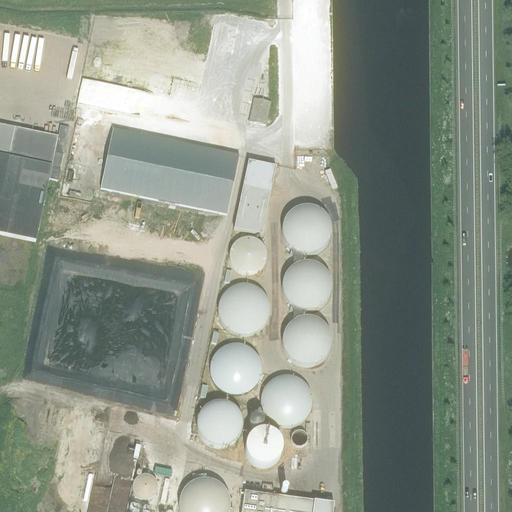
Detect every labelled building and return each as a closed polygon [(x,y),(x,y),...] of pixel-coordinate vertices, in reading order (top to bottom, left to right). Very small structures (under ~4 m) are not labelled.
[(254,99),(249,122),(266,126),(271,103),(254,99)] [(0,125),(0,234),(36,242),(49,180),(58,181),(61,168),(69,129),(60,127),(58,138),(0,125)] [(113,130),(100,189),(227,216),(236,173),(207,167),(210,151),(113,130)] [(261,236),(275,168),(248,163),(234,230),(261,236)] [(268,252),(266,243),(251,245),(253,256),(247,257),(248,265),(256,264),(255,260),(261,259),(260,253),(268,252)] [(272,325),(271,305),(253,307),(244,310),(234,311),(234,310),(232,306),(233,311),(236,319),(231,321),(231,324),(235,334),(254,333),(272,325)] [(289,347),(294,362),(316,364),(334,358),(335,343),(328,319),(313,318),(290,326),(289,347)] [(221,349),(213,369),(219,388),(238,395),(258,389),(265,371),(259,351),(239,343),(221,349)] [(262,388),(277,430),(319,414),(304,372),(262,388)] [(200,412),(217,451),(252,436),(235,397),(200,412)] [(255,464),(289,465),(290,432),(255,431),(255,464)] [(241,511),(332,511),(334,506),(244,493),(241,511)]
